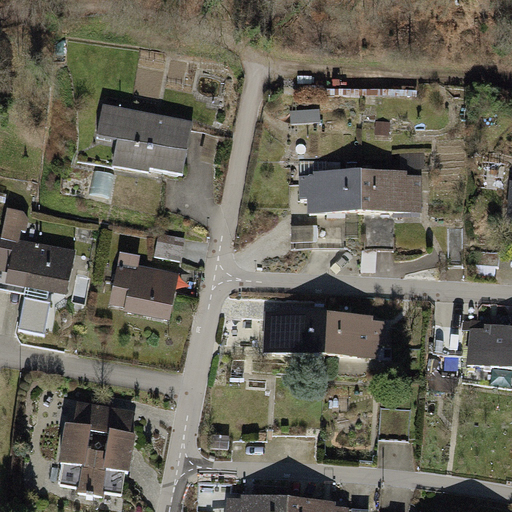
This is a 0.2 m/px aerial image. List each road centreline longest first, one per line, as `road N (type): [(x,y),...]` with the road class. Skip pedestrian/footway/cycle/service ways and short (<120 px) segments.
road 1 (track): [(511,90),(273,62),(185,23),(88,1),(0,14)]
road 2 (residential): [(186,465),(323,471),(511,494)]
road 3 (residential): [(224,276),(511,294)]
road 4 (residential): [(224,276),(224,236),(273,62)]
road 5 (residential): [(186,465),(209,309),(224,276)]
